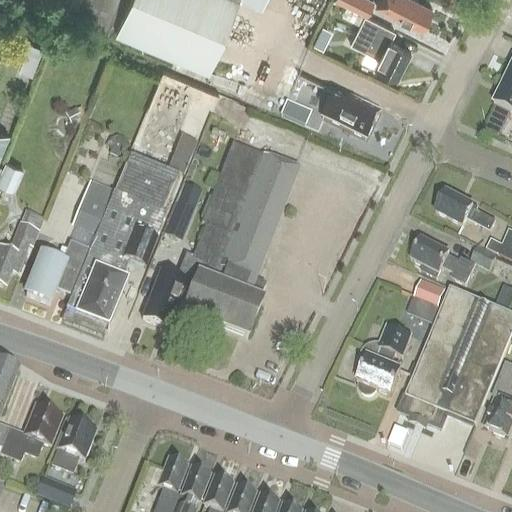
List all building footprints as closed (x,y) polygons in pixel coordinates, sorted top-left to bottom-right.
[(61,0),(60,3),(77,10),(80,0),(61,0)] [(83,0),(80,7),(74,22),(97,32),(107,36),(122,0),(83,0)] [(116,34),(207,73),(208,70),(237,0),(242,0),(260,7),(263,0),(130,0),(117,32),(116,34)] [(374,1),(370,0),(334,0),(366,16),(374,1)] [(421,31),(422,30),(432,10),(411,0),(378,0),(375,7),(388,14),(421,31)] [(350,45),(379,60),(374,70),(396,81),(410,53),(389,42),(394,32),(364,17),(350,45)] [(160,83),(134,153),(176,168),(201,99),(160,83)] [(511,89),(504,86),(494,108),(495,108),(510,115),(511,116),(511,89)] [(379,115),(360,105),(352,101),(335,93),(321,119),(366,142),(379,115)] [(495,108),(484,131),(499,138),(510,115),(495,108)] [(77,111),(68,115),(76,129),(84,125),(77,111)] [(0,157),(8,137),(0,133),(0,157)] [(203,266),(184,314),(184,315),(247,340),(261,303),(258,301),(264,287),(254,283),(297,171),(255,155),(231,146),(201,225),(206,227),(193,262),(202,266),(203,266)] [(89,253),(87,252),(69,297),(70,298),(65,311),(76,315),(75,317),(107,330),(126,283),(121,281),(128,263),(144,270),(155,242),(166,215),(163,214),(178,176),(130,156),(114,194),(113,193),(105,213),(100,226),(89,253)] [(22,171),(5,163),(0,173),(0,187),(13,193),(22,171)] [(477,211),(473,209),(445,194),(435,215),(462,229),(466,222),(490,235),(495,224),(476,214),(477,211)] [(84,205),(79,217),(100,226),(105,213),(84,205)] [(176,206),(163,237),(177,242),(189,211),(176,206)] [(9,253),(0,249),(0,287),(5,290),(11,275),(16,277),(28,249),(31,250),(37,234),(20,227),(9,253)] [(511,263),(511,234),(508,233),(502,248),(490,242),(485,252),(498,259),(498,258),(511,263)] [(447,259),(449,256),(421,242),(410,263),(424,269),(421,274),(436,281),(442,270),(454,276),(452,280),(465,287),(475,269),(461,262),(459,265),(447,259)] [(63,266),(42,257),(25,298),(48,307),(54,291),(69,297),(87,252),(71,246),(63,266)] [(470,263),(489,272),(494,262),(476,252),(470,263)] [(166,331),(174,310),(184,314),(203,266),(202,266),(193,262),(188,273),(182,271),(178,280),(160,273),(142,321),(166,331)] [(420,284),(412,303),(435,313),(443,293),(420,284)] [(511,289),(509,288),(502,303),(511,307),(511,289)] [(511,318),(450,292),(406,400),(407,400),(400,415),(440,431),(446,417),(475,428),(511,337),(511,318)] [(379,348),(379,347),(374,347),(370,348),(366,351),(363,354),(361,358),(359,365),(357,364),(356,365),(363,368),(357,385),(360,386),(359,390),(360,394),(363,396),(366,398),(370,397),(373,396),(375,392),(390,398),(400,373),(390,369),(395,356),(402,359),(411,339),(387,329),(379,348)] [(0,453),(8,432),(0,428),(0,417),(15,377),(18,371),(0,364),(0,453)] [(491,414),(484,429),(494,433),(493,435),(503,439),(504,437),(506,438),(511,424),(511,423),(511,395),(510,395),(511,389),(511,369),(505,367),(491,400),(494,401),(489,413),(491,414)] [(24,438),(8,432),(0,453),(0,457),(20,466),(24,457),(37,462),(43,446),(49,448),(61,418),(36,409),(24,438)] [(77,460),(82,462),(94,432),(70,422),(51,469),(71,476),(77,460)] [(157,505),(154,511),(174,511),(177,506),(172,504),(186,468),(169,461),(157,489),(163,492),(160,500),(157,505)] [(177,506),(174,511),(194,511),(197,505),(198,505),(209,477),(191,470),(177,506)] [(226,511),(222,510),(232,486),(214,479),(203,507),(209,510),(207,511),(226,511)] [(63,493),(40,484),(36,496),(35,498),(57,507),(58,505),(63,493)] [(247,511),(254,495),(237,488),(227,511),(247,511)] [(260,498),(254,511),(274,511),(277,504),(260,498)]
